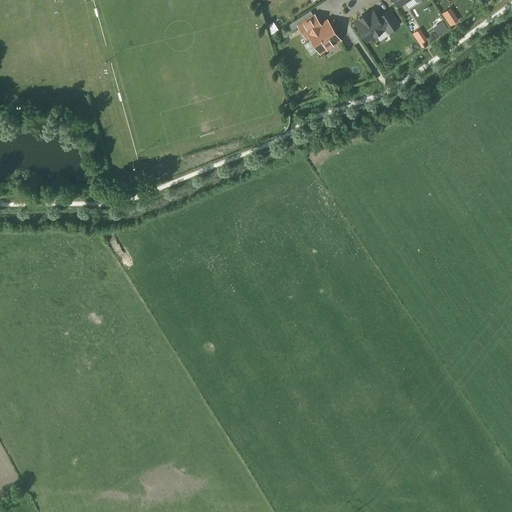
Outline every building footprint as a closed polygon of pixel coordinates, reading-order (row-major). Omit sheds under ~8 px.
[(451,6),(441,10),(446,25),(457,21),(451,6)] [(389,10),(379,17),(380,17),(381,20),(382,21),(385,26),(386,27),(388,31),(398,25),(389,10)] [(373,12),(368,15),(367,13),(359,18),(360,20),(356,23),(367,39),(375,34),(374,33),(385,26),(382,21),(381,20),(380,17),(377,19),(373,12)] [(314,16),(299,25),(298,26),(299,26),(305,35),(305,36),(306,36),(308,34),(308,33),(315,29),(321,25),(315,16),(315,15),(314,16)] [(339,38),(328,21),(327,21),(327,20),(327,21),(321,25),(315,29),(308,33),(308,34),(320,51),(319,51),(320,52),(321,51),(339,39),(339,38)] [(419,46),(427,41),(418,28),(411,32),(419,46)]
